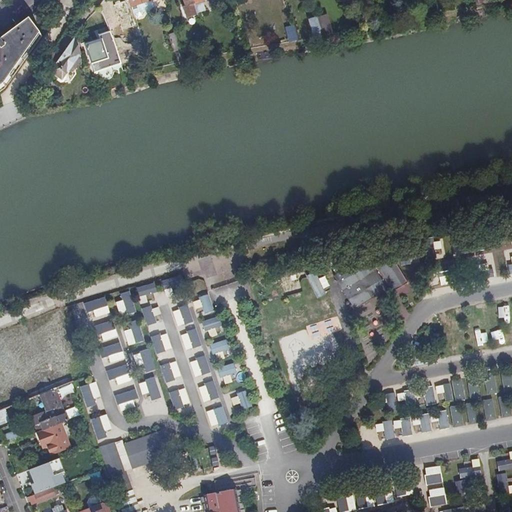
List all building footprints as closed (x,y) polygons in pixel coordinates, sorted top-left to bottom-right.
[(129,0),(135,17),(139,18),(143,16),(145,13),(146,13),(141,0),(129,0)] [(141,0),(146,13),(155,10),(152,0),(141,0)] [(186,8),(188,17),(198,14),(195,5),(193,0),(184,0),(187,8),(186,8)] [(431,13),(427,0),(418,0),(423,15),(431,13)] [(114,6),(115,8),(122,31),(133,27),(124,2),(114,6)] [(203,2),(195,5),(198,14),(206,11),(203,2)] [(104,19),(107,17),(112,30),(114,36),(123,33),(122,31),(115,8),(108,10),(102,12),(104,19)] [(324,17),(318,19),(323,36),(331,34),(328,25),(326,25),(324,17)] [(0,91),(4,89),(42,38),(28,19),(11,32),(0,39),(0,91)] [(317,19),(312,20),(317,37),(323,36),(318,19),(317,19)] [(294,29),(287,31),(290,39),(297,37),(294,29)] [(113,69),(112,67),(121,64),(109,33),(99,37),(101,41),(85,46),(95,73),(99,72),(99,74),(100,75),(101,77),(102,78),(103,79),(105,79),(106,80),(108,79),(109,79),(111,78),(112,77),(113,75),(114,74),(114,72),(113,70),(113,69)] [(169,37),(173,52),(180,50),(176,35),(169,37)] [(75,39),(66,51),(64,54),(51,74),(57,78),(62,82),(67,75),(80,55),(75,39)] [(42,68),(51,74),(64,54),(56,48),(42,68)] [(62,82),(57,78),(57,82),(61,84),(65,84),(68,79),(67,75),(62,82)] [(507,274),(511,272),(511,234),(451,242),(454,264),(479,261),(481,277),(496,275),(495,267),(506,265),(507,274)] [(423,238),(423,260),(444,259),(444,237),(423,238)] [(390,295),(408,284),(384,246),(365,251),(368,256),(334,276),(355,310),(387,289),(390,295)] [(409,251),(396,255),(400,266),(413,262),(409,251)] [(433,260),(436,286),(449,284),(446,258),(433,260)] [(260,292),(297,280),(294,271),(257,283),(260,292)] [(322,277),(315,279),(313,272),(306,275),(313,298),(327,294),(322,277)] [(150,283),(134,287),(138,304),(155,300),(150,283)] [(117,293),(119,300),(113,301),(117,316),(133,312),(128,291),(117,293)] [(245,295),(247,302),(256,300),(254,292),(245,295)] [(208,295),(191,299),(195,316),(212,312),(208,295)] [(102,296),(82,303),(87,319),(107,313),(102,296)] [(491,303),(493,321),(504,320),(502,302),(491,303)] [(145,326),(161,320),(155,305),(139,310),(145,326)] [(185,305),(171,310),(176,327),(191,322),(185,305)] [(444,312),(447,331),(458,329),(455,311),(444,312)] [(204,333),(219,327),(215,316),(200,322),(204,333)] [(364,319),(369,328),(375,326),(371,316),(364,319)] [(338,317),(331,319),(334,331),(341,329),(338,317)] [(464,318),(465,328),(484,327),(484,317),(464,318)] [(110,320),(90,325),(94,342),(115,337),(110,320)] [(126,322),(128,329),(121,330),(125,346),(141,342),(136,320),(126,322)] [(193,329),(179,334),(184,350),(199,345),(193,329)] [(472,352),(483,350),(480,331),(469,333),(472,352)] [(149,337),(153,353),(170,349),(166,333),(149,337)] [(495,348),(511,344),(511,335),(511,333),(493,337),(495,348)] [(211,354),(227,350),(224,340),(208,344),(211,354)] [(442,346),(445,356),(464,352),(462,341),(442,346)] [(103,365),(122,358),(116,342),(97,349),(103,365)] [(134,367),(140,365),(143,373),(153,370),(147,349),(130,354),(134,367)] [(204,356),(189,359),(193,375),(207,372),(204,356)] [(174,361),(159,366),(164,382),(179,377),(174,361)] [(216,367),(221,383),(236,379),(232,363),(216,367)] [(124,365),(105,370),(109,387),(129,382),(124,365)] [(511,379),(511,370),(500,372),(504,393),(511,391),(511,379)] [(494,373),(484,374),(487,396),(498,394),(494,373)] [(477,376),(467,377),(470,399),(480,397),(477,376)] [(140,395),(147,393),(149,400),(158,398),(154,378),(137,382),(140,395)] [(462,378),(452,380),(455,401),(466,400),(462,378)] [(84,406),(100,400),(93,382),(77,387),(84,406)] [(196,385),(198,394),(206,392),(208,399),(216,398),(213,382),(196,385)] [(183,388),(167,393),(173,409),(188,404),(183,388)] [(58,389),(41,395),(48,412),(55,409),(58,417),(66,413),(58,389)] [(133,408),(131,399),(135,398),(134,390),(113,393),(117,411),(133,408)] [(396,402),(404,400),(406,409),(415,407),(412,390),(394,394),(396,402)] [(245,392),(228,396),(233,412),(249,407),(245,392)] [(381,413),(397,409),(393,392),(376,396),(381,413)] [(509,395),(498,397),(502,418),(511,417),(509,395)] [(492,399),(482,400),(485,422),(496,420),(492,399)] [(476,401),(465,403),(469,424),(479,423),(476,401)] [(460,406),(451,408),(454,425),(463,424),(460,406)] [(217,426),(226,422),(221,407),(211,410),(217,426)] [(447,410),(438,412),(441,429),(450,428),(447,410)] [(45,412),(26,420),(29,429),(35,426),(38,432),(61,424),(69,421),(66,413),(58,417),(48,420),(45,412)] [(429,413),(420,415),(423,433),(432,431),(429,413)] [(105,437),(103,431),(109,429),(105,415),(89,419),(95,440),(105,437)] [(409,417),(401,419),(404,436),(413,435),(409,417)] [(391,421),(383,422),(386,440),(395,438),(391,421)] [(61,424),(38,432),(37,433),(42,444),(46,442),(48,447),(51,455),(70,448),(61,424)] [(124,444),(132,467),(172,453),(164,430),(124,444)] [(5,443),(16,440),(13,431),(2,434),(5,443)] [(121,511),(140,511),(116,442),(98,449),(121,511)] [(499,495),(511,492),(511,451),(507,452),(508,459),(494,461),(499,495)] [(458,480),(454,481),(457,497),(467,495),(464,479),(480,476),(477,459),(470,460),(471,466),(456,469),(458,480)] [(97,461),(87,464),(90,472),(99,468),(97,461)] [(439,466),(422,468),(425,488),(426,488),(429,508),(445,505),(439,466)] [(100,473),(90,477),(95,490),(105,486),(100,473)] [(35,496),(47,491),(40,474),(31,477),(35,488),(26,492),(29,499),(35,496)] [(393,483),(395,497),(411,495),(410,481),(393,483)] [(381,489),(384,504),(392,502),(389,487),(381,489)] [(47,491),(35,496),(38,504),(56,497),(56,496),(59,495),(56,488),(47,491)] [(233,511),(230,491),(219,493),(220,494),(215,495),(214,493),(206,495),(209,510),(211,509),(211,511),(233,511)] [(353,496),(355,510),(373,507),(371,493),(353,496)]
